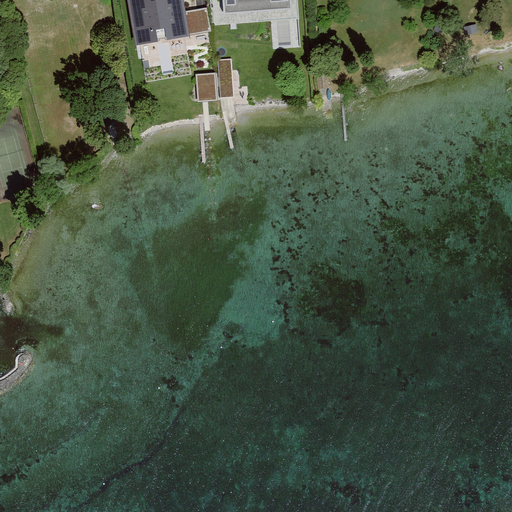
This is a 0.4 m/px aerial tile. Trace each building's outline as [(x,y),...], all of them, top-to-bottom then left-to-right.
[(183,0),(128,0),(136,46),(190,36),(183,0)] [(248,0),(249,7),(265,6),(265,4),(274,4),(274,14),(289,13),(289,1),(292,1),(292,0),(248,0)] [(465,35),(479,32),(477,24),(464,27),(465,35)] [(232,59),(218,60),(220,98),(234,97),(232,59)] [(216,72),(196,74),(198,100),(218,99),(216,72)]
